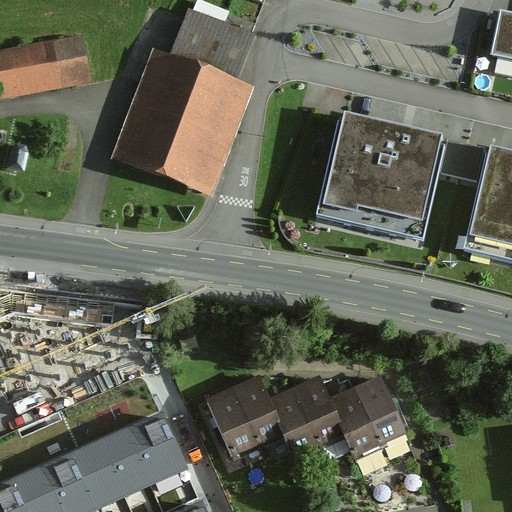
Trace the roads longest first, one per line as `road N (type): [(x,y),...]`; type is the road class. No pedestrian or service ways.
road 1 (secondary): [(213,270),(511,327)]
road 2 (residential): [(275,67),(511,119)]
road 3 (secondary): [(0,241),(213,270)]
road 4 (residential): [(213,270),(275,67)]
road 5 (residential): [(301,0),(451,32),(467,24),(480,0)]
